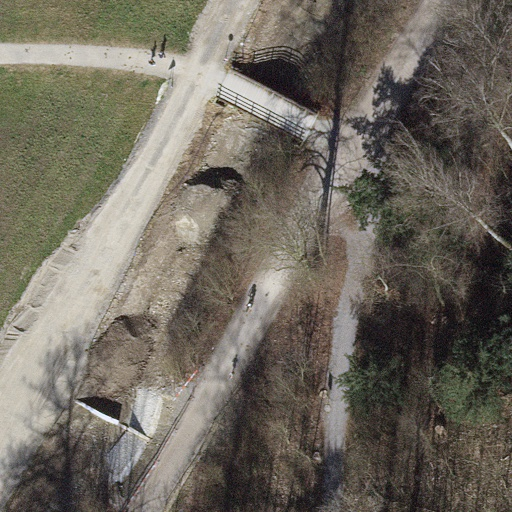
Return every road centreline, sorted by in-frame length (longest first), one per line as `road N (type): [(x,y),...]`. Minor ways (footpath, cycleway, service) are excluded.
road 1 (track): [(145,511),(348,157)]
road 2 (track): [(348,157),(436,0)]
